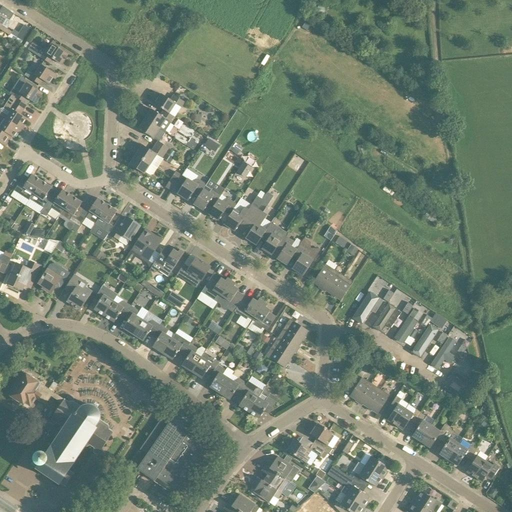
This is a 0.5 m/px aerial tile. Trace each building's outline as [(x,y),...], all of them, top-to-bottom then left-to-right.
[(46,48),(44,51),(32,43),(28,50),(49,64),(53,59),(62,65),(68,55),(52,45),(48,50),(46,48)] [(35,75),(33,74),(28,71),(25,76),(40,86),(43,81),(49,84),(55,75),(41,66),(35,75)] [(17,92),(13,89),(10,94),(24,103),(27,99),(36,104),(42,95),(35,90),(37,87),(38,87),(26,79),(25,79),(22,80),(20,84),(20,87),(17,92)] [(164,111),(168,113),(174,103),(181,108),(185,103),(174,96),(170,101),(161,95),(159,99),(158,98),(155,102),(156,103),(155,105),(164,111)] [(6,120),(20,129),(26,119),(20,115),(23,110),(9,101),(6,106),(5,106),(3,109),(1,109),(1,112),(0,113),(0,115),(6,120)] [(146,118),(145,119),(165,133),(175,118),(168,113),(164,111),(161,116),(151,110),(149,114),(148,113),(146,117),(146,118)] [(141,125),(139,129),(153,139),(159,142),(164,134),(165,133),(145,119),(144,121),(143,121),(141,125)] [(6,120),(0,128),(0,143),(2,144),(8,135),(14,138),(20,129),(6,120)] [(219,147),(209,140),(204,147),(215,154),(219,147)] [(158,143),(154,148),(169,157),(173,152),(158,143)] [(137,154),(136,155),(150,165),(157,155),(170,164),(173,159),(169,157),(154,148),(152,152),(142,146),(140,149),(139,149),(136,153),(137,154)] [(157,169),(150,165),(136,155),(135,157),(134,157),(132,161),(130,165),(144,175),(145,173),(150,176),(153,175),(157,169)] [(244,166),(238,175),(245,180),(251,171),(244,166)] [(178,183),(182,176),(176,172),(172,179),(178,183)] [(28,181),(23,177),(14,191),(29,201),(30,200),(42,182),(32,175),(28,181)] [(174,189),(178,192),(177,194),(188,201),(194,192),(199,196),(200,196),(203,190),(206,185),(196,179),(194,183),(187,179),(182,176),(178,183),(174,189)] [(174,189),(178,183),(172,179),(166,187),(172,191),(174,189)] [(46,197),(51,188),(42,182),(30,200),(44,209),(50,200),(46,197)] [(209,202),(215,206),(219,200),(222,195),(212,189),(209,193),(203,190),(200,196),(199,196),(193,205),(204,211),(209,202)] [(47,217),(49,212),(52,209),(61,215),(72,197),(62,190),(54,203),(50,200),(44,209),(41,213),(47,217)] [(241,223),(246,226),(257,209),(261,204),(263,200),(257,196),(251,206),(248,211),(244,208),(240,214),(234,210),(230,216),(224,225),(235,232),(241,223)] [(72,197),(61,215),(75,224),(84,210),(79,207),(82,203),(72,197)] [(225,212),(230,216),(234,210),(237,205),(241,199),(238,197),(234,203),(227,199),(224,203),(219,200),(215,206),(209,215),(219,221),(225,212)] [(263,200),(261,204),(267,208),(271,202),(265,198),(263,200)] [(84,210),(75,224),(71,229),(77,233),(86,218),(95,224),(99,218),(107,205),(98,199),(89,212),(88,213),(84,210)] [(109,234),(110,232),(119,218),(114,216),(117,212),(107,205),(99,218),(95,224),(94,225),(109,234)] [(260,227),(263,222),(265,219),(264,214),(257,209),(246,226),(251,230),(245,239),(257,246),(262,237),(266,231),(260,227)] [(425,217),(437,226),(441,220),(429,212),(425,217)] [(124,222),(119,218),(110,232),(109,234),(126,245),(129,240),(131,241),(140,227),(127,218),(124,222)] [(272,256),(278,247),(277,247),(284,236),(286,234),(277,227),(280,223),(274,219),(271,224),(270,225),(266,231),(262,237),(268,240),(262,249),(272,256)] [(28,222),(22,233),(28,236),(34,226),(28,222)] [(336,230),(331,227),(328,232),(334,236),(337,231),(336,230)] [(154,235),(145,230),(131,251),(126,259),(132,263),(137,254),(142,257),(141,259),(147,263),(148,261),(161,242),(154,238),(154,235)] [(287,266),(293,257),(297,251),(291,247),(294,243),(284,236),(277,247),(278,247),(283,250),(277,259),(287,266)] [(339,237),(335,243),(343,248),(347,242),(339,237)] [(293,257),(298,260),(292,269),(303,276),(320,250),(309,251),(310,244),(304,240),(297,251),(293,257)] [(55,249),(62,253),(67,246),(60,242),(55,249)] [(352,245),(347,252),(354,256),(359,250),(352,245)] [(168,278),(174,268),(184,253),(180,250),(178,253),(173,250),(172,252),(165,247),(155,262),(162,267),(159,272),(168,278)] [(0,271),(4,274),(11,259),(4,256),(1,262),(0,261),(0,271)] [(202,281),(210,268),(196,258),(190,268),(184,265),(177,276),(183,280),(188,272),(202,281)] [(17,264),(8,284),(23,290),(27,282),(33,285),(41,267),(35,263),(31,271),(17,264)] [(54,290),(60,288),(64,281),(61,279),(57,276),(62,269),(55,265),(55,264),(50,265),(50,266),(39,284),(46,288),(46,292),(51,294),(54,290)] [(323,289),(335,271),(325,264),(313,283),(323,289)] [(344,276),(335,271),(323,289),(332,295),(344,276)] [(89,284),(74,275),(68,286),(75,290),(68,302),(80,310),(92,292),(86,288),(89,284)] [(201,293),(217,303),(219,300),(232,281),(227,279),(225,281),(221,278),(219,281),(212,276),(201,293)] [(344,276),(332,295),(341,301),(353,283),(344,276)] [(126,283),(137,290),(140,292),(143,288),(129,278),(126,283)] [(233,314),(234,312),(244,297),(237,292),(238,290),(234,287),(236,284),(232,281),(219,300),(217,303),(220,305),(224,304),(227,307),(228,310),(233,314)] [(99,302),(94,310),(104,316),(113,301),(117,295),(117,294),(116,295),(109,290),(110,290),(103,286),(101,288),(95,299),(99,302)] [(381,294),(379,293),(373,289),(365,301),(355,317),(363,323),(378,298),(381,295),(381,294)] [(388,291),(380,300),(385,304),(393,294),(388,291)] [(184,301),(172,292),(166,301),(178,309),(184,301)] [(248,318),(251,321),(263,302),(259,299),(257,302),(253,299),(251,301),(244,297),(234,312),(247,320),(248,318)] [(394,298),(385,311),(383,315),(375,326),(383,331),(390,320),(402,303),(394,298)] [(120,315),(124,318),(131,306),(123,301),(120,306),(113,301),(104,316),(114,323),(120,315)] [(261,330),(262,328),(265,325),(269,328),(276,318),(269,313),(270,311),(266,308),(268,305),(263,302),(251,321),(255,323),(253,325),(261,330)] [(413,307),(408,303),(402,312),(407,315),(413,307)] [(140,312),(131,306),(124,318),(129,321),(123,329),(133,335),(143,320),(137,316),(140,312)] [(426,327),(429,324),(432,319),(427,316),(421,324),(426,327)] [(416,329),(417,327),(419,325),(416,323),(409,319),(407,323),(399,335),(408,342),(416,329)] [(149,333),(153,336),(161,325),(152,320),(150,324),(143,320),(133,335),(144,342),(149,333)] [(284,329),(302,341),(308,332),(290,320),(284,329)] [(161,325),(153,336),(158,339),(153,348),(163,354),(173,339),(166,335),(169,330),(161,325)] [(296,350),(302,341),(284,329),(278,338),(296,350)] [(442,345),(448,336),(443,333),(437,342),(442,345)] [(427,334),(426,335),(418,347),(427,354),(433,344),(436,340),(434,338),(427,334)] [(178,352),(183,355),(190,344),(175,335),(173,339),(163,354),(173,361),(178,352)] [(272,347),(291,359),(296,350),(278,338),(272,347)] [(182,366),(192,373),(202,357),(196,353),(198,349),(190,344),(183,355),(187,358),(182,366)] [(443,346),(440,352),(432,363),(443,371),(447,366),(450,360),(451,359),(455,354),(452,352),(443,346)] [(462,346),(456,354),(461,357),(467,349),(462,346)] [(291,359),(272,347),(266,356),(284,368),(291,359)] [(212,374),(218,365),(219,363),(211,357),(208,361),(202,357),(192,373),(202,379),(208,371),(212,374)] [(226,371),(218,365),(212,374),(211,376),(215,379),(210,388),(220,394),(230,379),(223,375),(226,371)] [(468,377),(473,381),(479,372),(473,368),(468,377)] [(9,394),(9,395),(23,404),(25,403),(30,406),(36,398),(47,405),(52,397),(59,402),(58,403),(61,405),(64,400),(41,385),(23,373),(9,394)] [(465,377),(458,373),(455,377),(452,381),(449,387),(452,389),(458,393),(465,383),(468,379),(465,377)] [(236,391),(241,394),(247,384),(238,378),(236,383),(230,379),(220,394),(230,400),(236,391)] [(359,402),(371,384),(362,378),(350,396),(359,402)] [(239,406),(250,413),(266,387),(263,390),(258,387),(255,388),(255,389),(247,384),(241,394),(245,397),(239,406)] [(380,390),(371,384),(359,402),(368,408),(380,390)] [(266,387),(250,413),(259,419),(265,411),(270,414),(279,399),(270,394),(267,387),(266,387)] [(380,390),(368,408),(378,414),(390,396),(380,390)] [(391,415),(387,421),(395,426),(406,409),(398,404),(401,400),(396,397),(387,412),(391,415)] [(69,403),(64,400),(61,405),(49,423),(53,426),(58,424),(60,426),(60,430),(61,431),(61,432),(59,431),(59,432),(60,433),(56,439),(54,438),(54,440),(55,440),(51,447),(49,446),(49,447),(50,448),(46,454),(44,452),(39,452),(35,454),(34,457),(34,459),(34,461),(32,464),(31,465),(33,466),(34,465),(49,474),(48,476),(49,477),(50,475),(67,485),(74,473),(68,470),(85,443),(87,444),(90,443),(101,450),(113,431),(94,419),(95,416),(94,412),(92,410),(89,409),(85,410),(83,412),(76,408),(76,405),(74,403),(72,402),(69,403)] [(177,494),(185,481),(209,447),(209,446),(211,442),(207,439),(204,443),(200,441),(199,442),(195,439),(200,431),(168,409),(140,450),(147,455),(137,470),(152,480),(155,483),(157,480),(166,487),(177,494)] [(410,421),(414,424),(421,413),(416,410),(413,414),(406,409),(395,426),(403,431),(410,421)] [(412,437),(421,443),(432,426),(423,421),(426,417),(421,413),(414,424),(419,427),(412,437)] [(316,439),(313,444),(324,451),(329,454),(332,449),(327,446),(335,435),(318,424),(314,430),(313,429),(310,430),(311,433),(310,435),(316,439)] [(421,443),(430,449),(437,438),(441,442),(449,429),(450,428),(445,424),(440,432),(432,426),(421,443)] [(439,455),(448,460),(459,444),(450,438),(454,432),(449,429),(441,442),(446,444),(439,455)] [(290,446),(287,451),(306,464),(310,458),(307,457),(311,451),(320,457),(324,451),(313,444),(309,450),(294,440),(293,442),(292,442),(289,443),(290,446)] [(342,452),(347,455),(354,445),(349,442),(342,452)] [(464,456),(468,459),(475,449),(470,445),(467,449),(459,444),(448,460),(457,466),(464,456)] [(466,472),(474,477),(485,461),(477,456),(480,452),(475,449),(468,459),(473,462),(466,472)] [(266,466),(289,482),(293,477),(289,474),(293,468),(278,457),(273,463),(269,461),(266,466)] [(365,467),(384,478),(388,472),(386,471),(388,468),(371,457),(365,467)] [(491,465),(485,461),(474,477),(482,482),(486,476),(490,480),(499,467),(493,463),(491,465)] [(267,476),(263,482),(282,494),(286,488),(289,482),(266,466),(262,472),(267,476)] [(341,492),(346,496),(365,508),(369,501),(367,500),(370,497),(360,491),(363,486),(352,479),(333,466),(327,475),(344,486),(341,492)] [(355,474),(352,479),(363,486),(366,481),(376,487),(378,484),(379,485),(384,478),(365,467),(359,476),(355,474)] [(278,499),(282,494),(263,482),(258,478),(254,483),(258,486),(254,492),(270,503),(274,497),(278,499)] [(322,486),(326,483),(318,478),(316,482),(322,486)] [(422,492),(415,501),(430,510),(436,501),(422,492)] [(257,511),(260,508),(255,506),(240,495),(235,501),(231,499),(228,504),(239,511),(257,511)] [(362,511),(365,508),(346,496),(341,504),(337,502),(334,507),(339,511),(346,511),(347,510),(349,511),(362,511)] [(432,511),(430,510),(415,501),(409,511),(411,511),(432,511)]
